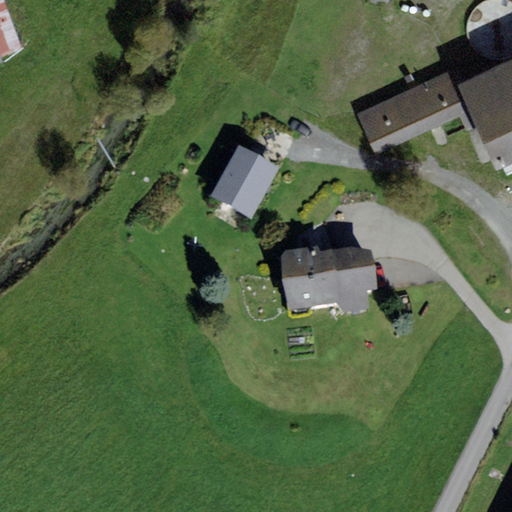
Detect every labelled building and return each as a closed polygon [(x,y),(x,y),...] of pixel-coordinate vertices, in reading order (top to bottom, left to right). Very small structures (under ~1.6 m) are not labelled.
[(0,0),(0,62),(1,62),(22,48),(3,0),(0,0)] [(511,60),(466,81),(458,85),(478,128),(498,172),(511,164),(511,60)] [(459,67),(357,114),(376,156),(459,117),(467,133),(478,128),(458,85),(466,81),(459,67)] [(279,178),(239,156),(212,206),(251,228),(279,178)] [(317,257),(281,262),(290,324),(340,317),(341,323),(370,319),(368,304),(377,302),(372,263),(355,259),(321,264),(317,257)]
